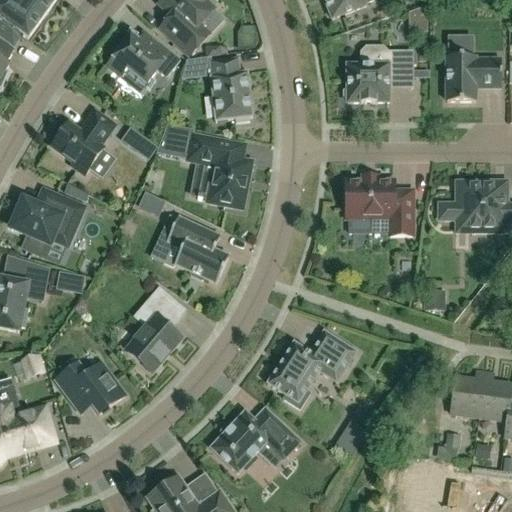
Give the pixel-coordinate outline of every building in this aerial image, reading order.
[(28,41),(43,20),(14,0),(2,0),(0,3),(0,39),(14,49),(22,37),(28,41)] [(14,0),(43,20),(57,0),(14,0)] [(161,0),(162,3),(159,7),(171,19),(160,31),(172,42),(189,59),(210,37),(224,22),(214,13),(200,0),(161,0)] [(323,0),(332,21),(365,8),(364,6),(361,0),(323,0)] [(259,32),(245,30),(243,45),(257,48),(259,32)] [(143,33),(135,42),(131,39),(107,69),(120,79),(126,71),(146,87),(157,73),(166,81),(180,63),(143,33)] [(389,83),(412,83),(412,54),(388,55),(383,49),(365,49),(360,55),(360,68),(347,68),(347,91),(343,94),(343,100),(347,103),(347,105),(389,105),(389,83)] [(482,88),(482,90),(501,90),(501,63),(475,63),(475,60),(447,60),(447,104),(475,104),(475,88),(482,88)] [(0,91),(1,92),(8,75),(5,73),(9,68),(0,61),(0,91)] [(212,79),(210,80),(216,124),(235,122),(236,126),(250,125),(250,120),(252,120),(247,75),(240,76),(238,62),(210,65),(212,79)] [(68,126),(51,150),(73,165),(70,169),(84,179),(89,172),(103,182),(117,162),(104,152),(100,150),(116,129),(95,114),(79,135),(68,126)] [(176,153),(181,130),(167,127),(159,150),(176,153)] [(251,168),(242,166),(245,148),(192,138),(187,164),(204,167),(204,165),(215,167),(207,206),(243,213),(251,168)] [(412,194),(394,194),(394,184),(377,184),(377,179),(363,179),(363,184),(346,184),(346,221),(390,221),(390,239),(412,239),(412,194)] [(508,184),(491,184),(456,184),(456,207),(444,207),(440,209),(439,213),(439,217),(440,221),(444,223),(456,223),(456,236),(508,236),(508,225),(511,225),(511,205),(508,206),(508,184)] [(16,223),(13,230),(20,234),(20,235),(26,238),(21,249),(45,259),(49,248),(51,243),(67,250),(84,210),(52,196),(43,193),(36,208),(23,203),(15,223),(16,223)] [(217,287),(229,260),(214,253),(220,240),(178,221),(167,244),(183,251),(175,268),(190,275),(191,278),(202,283),(205,281),(217,287)] [(0,330),(17,334),(19,335),(19,333),(20,329),(24,330),(28,313),(23,312),(25,302),(27,289),(45,292),(49,272),(24,264),(20,286),(3,283),(0,282),(0,330)] [(145,333),(127,354),(151,375),(180,341),(169,332),(165,328),(169,323),(174,327),(185,314),(159,291),(142,311),(155,321),(145,333)] [(294,346),(267,387),(285,399),(283,403),(299,413),(310,397),(306,394),(319,374),(337,385),(356,355),(324,334),(310,356),(294,346)] [(42,360),(22,366),(27,381),(46,375),(42,360)] [(80,416),(92,407),(99,418),(125,399),(101,366),(86,378),(77,367),(56,383),(80,416)] [(485,376),(476,375),(475,383),(454,381),(449,417),(479,421),(485,376)] [(485,376),(479,421),(506,424),(507,424),(509,404),(510,404),(511,388),(492,386),(493,377),(485,376)] [(0,465),(2,463),(3,460),(6,459),(7,458),(8,457),(9,455),(9,454),(18,451),(19,452),(20,453),(22,454),(23,454),(54,445),(45,412),(21,419),(14,395),(0,399),(0,465)] [(264,411),(253,423),(245,415),(210,451),(237,476),(257,456),(273,472),(300,445),(264,411)] [(230,511),(220,498),(204,509),(200,504),(195,507),(177,480),(149,500),(157,511),(230,511)]
